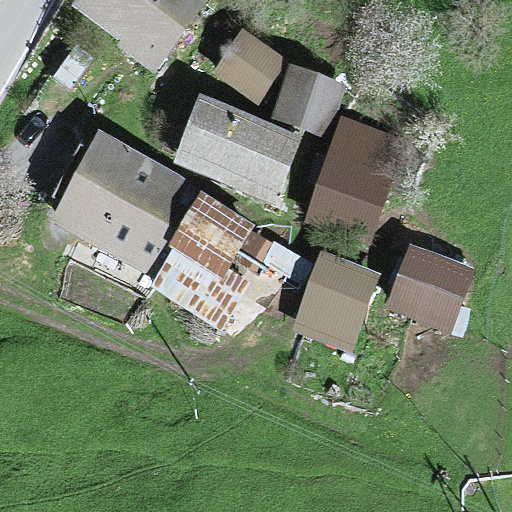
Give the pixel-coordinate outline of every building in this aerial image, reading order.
[(95,0),(85,13),(148,61),(194,0),(95,0)] [(280,66),(245,43),(221,79),(256,102),(280,66)] [(290,82),(281,120),(324,131),(334,92),(290,82)] [(275,201),(294,142),(199,110),(179,169),(275,201)] [(398,143),(341,126),(311,227),(368,243),(398,143)] [(152,281),(202,203),(108,143),(58,222),(152,281)] [(202,203),(152,281),(223,326),(273,247),(202,203)] [(295,334),(347,353),(375,279),(323,260),(295,334)] [(467,283),(406,264),(391,311),(452,330),(467,283)]
